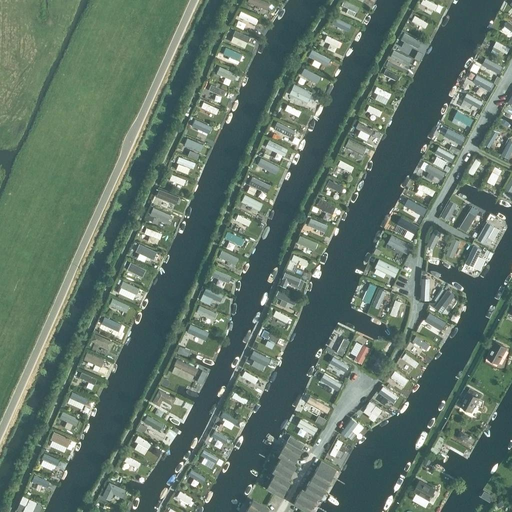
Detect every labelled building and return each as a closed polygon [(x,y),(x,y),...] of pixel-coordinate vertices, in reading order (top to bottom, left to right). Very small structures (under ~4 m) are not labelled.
[(499,363),(507,348),(495,341),(487,357),(499,363)] [(467,392),(460,405),(472,411),(476,404),(483,407),(484,401),(481,399),(479,398),(472,394),(474,390),(470,388),(468,392),(467,392)] [(463,440),(466,434),(460,431),(457,437),(463,440)] [(282,448),(296,457),(301,449),(286,441),(282,448)] [(296,457),(282,448),(277,456),(280,457),(292,464),(296,457)] [(428,466),(432,458),(427,456),(423,464),(428,466)] [(276,465),(290,473),(295,466),(292,464),(280,457),(276,465)] [(317,468),(331,477),(335,469),(321,461),(317,468)] [(290,473),(276,465),(272,472),(274,474),(286,480),(290,473)] [(331,477),(317,468),(312,476),(327,484),(331,477)] [(270,481),(285,489),(289,482),(286,480),(274,474),(270,481)] [(327,484),(312,476),(308,483),(323,491),(327,484)] [(285,489),(270,481),(266,488),(280,497),(285,489)] [(417,492),(413,500),(425,506),(429,499),(435,489),(420,481),(414,491),(417,492)] [(323,491),(308,483),(304,490),(316,497),(316,498),(318,499),(323,491)] [(312,505),(316,498),(316,497),(304,490),(302,489),(297,496),(312,505)] [(307,511),(312,505),(297,496),(293,504),(307,511)] [(248,508),(255,511),(264,511),(267,508),(252,500),(248,508)]
